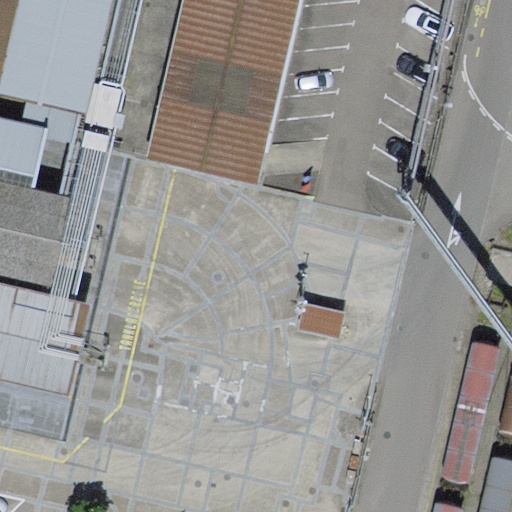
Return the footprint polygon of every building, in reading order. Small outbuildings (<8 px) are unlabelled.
[(105,0),(0,0),(0,102),(76,120),(105,0)] [(293,0),(175,0),(136,165),(248,192),(293,0)] [(42,131),(0,121),(0,187),(28,194),(42,131)] [(28,194),(0,187),(0,280),(41,290),(61,204),(28,194)] [(83,310),(0,290),(0,386),(61,401),(83,310)]
